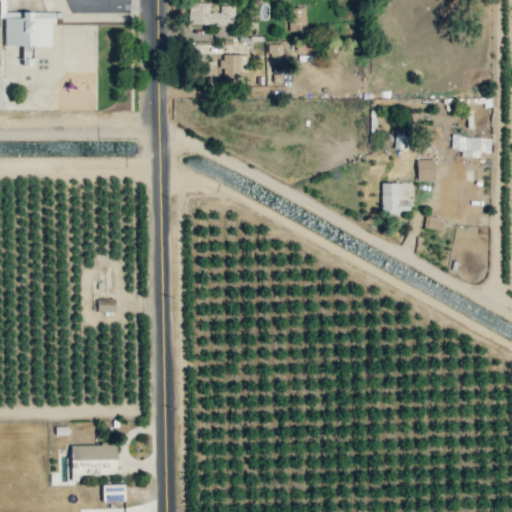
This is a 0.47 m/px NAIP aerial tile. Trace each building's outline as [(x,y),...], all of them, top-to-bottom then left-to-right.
[(7,0),(0,0),(3,46),(45,44),(60,10),(8,13),(7,0)] [(188,24),(234,25),(234,5),(219,5),(219,12),(209,12),(209,2),(189,2),(188,24)] [(289,31),(305,30),(305,7),(288,8),(289,31)] [(267,62),(271,62),(271,82),(280,83),(281,61),(284,61),(284,44),(267,43),(267,62)] [(249,54),(220,54),(220,68),(222,68),(222,83),(250,83),(249,54)] [(490,137),(451,135),(450,148),(460,149),(460,155),(467,155),(467,156),(478,157),(479,151),(489,152),(490,137)] [(416,181),(434,180),(433,159),(415,159),(416,181)] [(403,182),(380,183),(381,215),(397,215),(397,210),(409,210),(409,201),(404,201),(403,182)] [(439,217),(424,215),(423,227),(437,229),(439,217)] [(97,311),(114,311),(114,298),(96,299),(97,311)] [(70,480),(77,480),(77,474),(116,473),(115,444),(70,444),(70,480)] [(101,484),(102,502),(124,501),(124,484),(101,484)]
